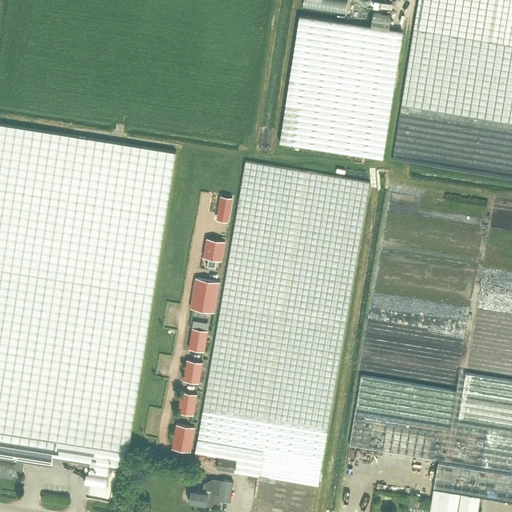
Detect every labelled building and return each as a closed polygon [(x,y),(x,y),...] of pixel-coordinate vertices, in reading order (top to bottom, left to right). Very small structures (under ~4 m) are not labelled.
[(511,0),(418,0),(401,110),(392,159),(438,166),(475,172),(511,178),(511,0)] [(300,15),(280,142),(383,158),(401,41),(403,30),(389,28),(391,16),(373,13),(371,25),(300,15)] [(3,102),(251,136),(262,55),(237,62),(226,47),(220,51),(218,50),(205,60),(198,62),(197,69),(193,63),(188,64),(186,75),(177,62),(176,67),(111,84),(109,81),(99,88),(90,76),(89,84),(80,83),(80,80),(61,77),(65,82),(58,84),(43,63),(41,64),(45,77),(28,54),(9,59),(3,102)] [(131,432),(177,151),(0,123),(0,456),(18,459),(25,460),(53,464),(54,456),(68,459),(69,463),(87,466),(89,462),(90,462),(88,472),(108,475),(109,465),(126,468),(131,432)] [(219,455),(216,468),(318,485),(334,390),(360,239),(370,182),(312,172),(245,160),(238,205),(223,293),(205,394),(196,452),(219,455)] [(221,195),(217,214),(223,215),(223,220),(228,221),(233,197),(221,195)] [(215,267),(216,259),(222,260),(225,241),(207,237),(203,256),(209,257),(207,265),(215,267)] [(196,277),(191,307),(214,311),(219,282),(196,277)] [(192,328),(189,347),(203,350),(206,330),(192,328)] [(201,362),(187,360),(183,379),(198,381),(201,362)] [(361,374),(349,444),(437,459),(432,487),(479,495),(480,495),(511,499),(511,379),(466,372),(459,371),(456,390),(361,374)] [(196,394),(181,392),(178,411),(193,413),(196,394)] [(176,424),(172,447),(190,450),(194,427),(176,424)] [(19,469),(23,470),(25,460),(18,459),(17,464),(15,463),(0,460),(0,472),(13,475),(14,466),(20,467),(19,469)] [(203,482),(202,491),(191,489),(189,501),(206,504),(207,505),(215,507),(218,504),(218,499),(230,501),(233,481),(221,479),(213,478),(203,482)] [(477,511),(480,495),(479,495),(432,487),(428,511),(477,511)]
